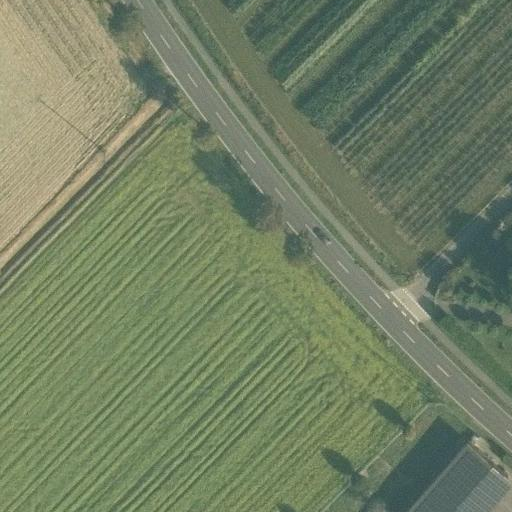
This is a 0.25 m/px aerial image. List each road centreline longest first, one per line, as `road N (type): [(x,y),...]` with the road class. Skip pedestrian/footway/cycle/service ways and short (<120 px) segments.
road 1 (tertiary): [(136,0),(267,183),(387,317)]
road 2 (residential): [(387,317),(511,196)]
road 3 (tertiary): [(387,317),(511,434)]
